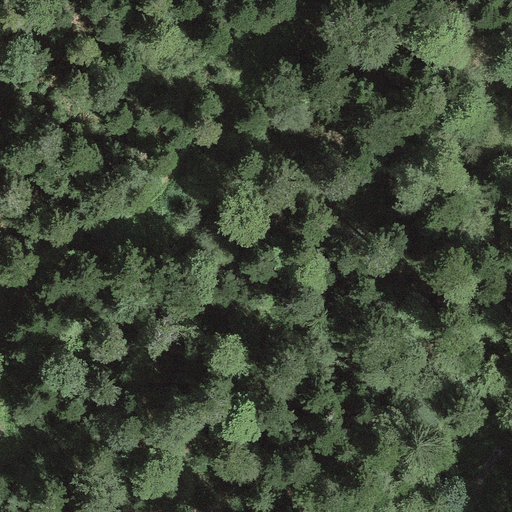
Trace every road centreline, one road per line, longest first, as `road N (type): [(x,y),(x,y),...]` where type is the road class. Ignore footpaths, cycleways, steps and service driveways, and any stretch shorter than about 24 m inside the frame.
road 1 (track): [(0,293),(37,258),(157,194),(309,0)]
road 2 (track): [(511,372),(414,511)]
